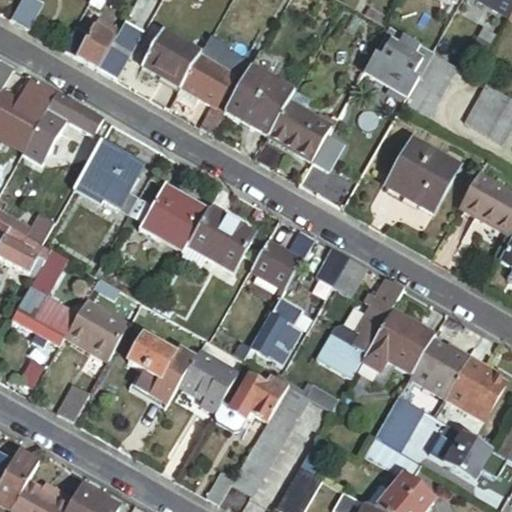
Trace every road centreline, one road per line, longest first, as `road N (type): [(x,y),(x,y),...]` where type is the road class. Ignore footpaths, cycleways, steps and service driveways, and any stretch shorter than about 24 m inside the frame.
road 1 (residential): [(0,44),(511,336)]
road 2 (residential): [(0,406),(185,511)]
